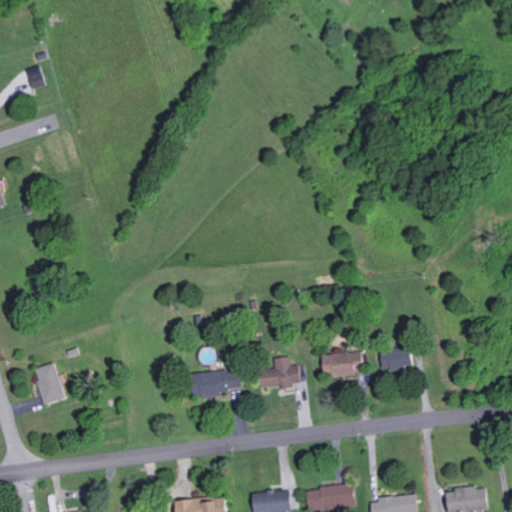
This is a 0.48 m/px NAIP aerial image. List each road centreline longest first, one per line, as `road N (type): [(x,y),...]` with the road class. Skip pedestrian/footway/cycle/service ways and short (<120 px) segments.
road 1 (residential): [(511,409),(0,473)]
road 2 (residential): [(0,393),(29,511)]
